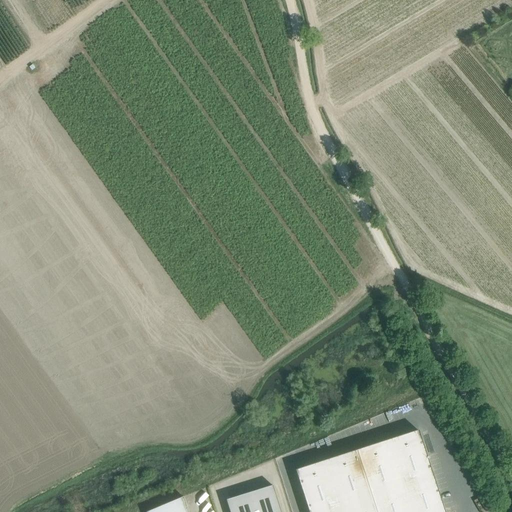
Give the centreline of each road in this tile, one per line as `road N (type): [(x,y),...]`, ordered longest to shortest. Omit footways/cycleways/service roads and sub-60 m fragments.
road 1 (track): [(511,473),(314,112),(289,0)]
road 2 (track): [(96,0),(0,76)]
